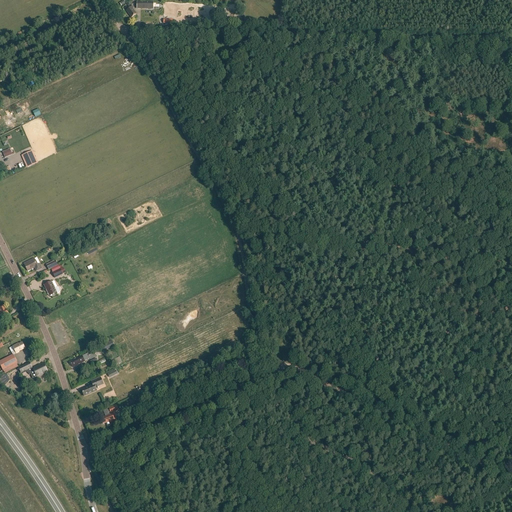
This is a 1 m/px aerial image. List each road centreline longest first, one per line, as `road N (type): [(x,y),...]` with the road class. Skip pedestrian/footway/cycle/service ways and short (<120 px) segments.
road 1 (track): [(120,28),(235,230),(257,345),(288,365)]
road 2 (unclassified): [(83,452),(279,369),(296,421)]
road 3 (track): [(288,365),(511,477)]
road 4 (tertiary): [(83,452),(56,360),(0,240)]
road 5 (track): [(120,28),(288,34)]
road 6 (track): [(353,33),(511,35)]
road 7 (unclassified): [(406,511),(376,476),(306,438),(296,421)]
